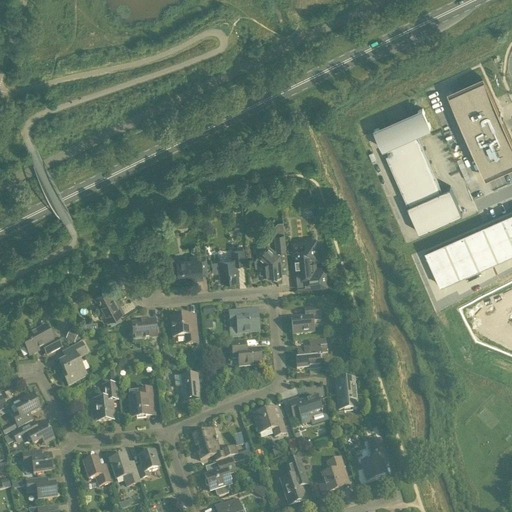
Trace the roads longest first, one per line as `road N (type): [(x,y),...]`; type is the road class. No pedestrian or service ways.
road 1 (primary): [(0,230),(473,0)]
road 2 (unclassified): [(0,187),(379,0)]
road 3 (residential): [(167,430),(282,384),(272,292)]
road 4 (residential): [(272,292),(138,305),(121,274)]
